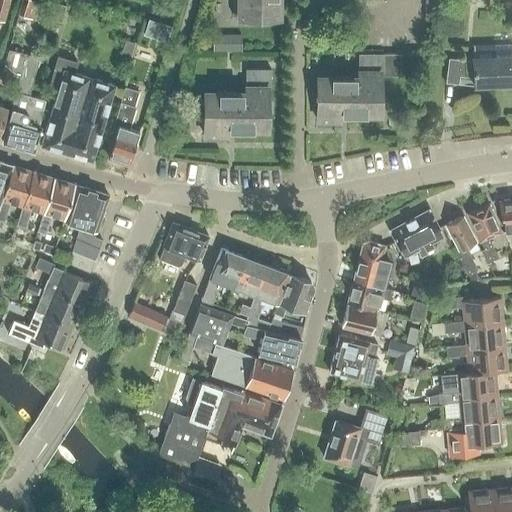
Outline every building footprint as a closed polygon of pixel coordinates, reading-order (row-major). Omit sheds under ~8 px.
[(0,0),(0,21),(4,23),(10,0),(0,0)] [(38,1),(33,0),(20,0),(16,16),(32,20),(38,1)] [(441,18),(441,0),(232,0),(233,16),(238,16),(238,18),(280,18),(280,16),(279,16),(279,4),(279,0),(424,0),(424,18),(441,18)] [(61,23),(65,6),(55,4),(51,20),(61,23)] [(166,42),(171,28),(171,26),(148,19),(148,21),(143,35),(166,42)] [(213,35),(213,51),(241,51),(241,35),(213,35)] [(131,61),(136,44),(125,41),(120,58),(131,61)] [(448,58),(446,83),(447,83),(457,84),(458,84),(459,76),(473,78),(474,86),(511,84),(511,43),(472,45),(472,57),(473,61),(448,58)] [(36,144),(36,142),(49,101),(30,96),(40,57),(8,49),(3,70),(6,71),(20,76),(17,87),(11,113),(5,132),(2,142),(3,142),(33,152),(36,144)] [(358,54),(358,78),(338,78),(319,78),(319,77),(317,77),(317,121),(339,121),(339,115),(360,115),(360,114),(378,114),(378,116),(380,116),(380,75),(383,75),(383,76),(400,76),(400,54),(358,54)] [(78,61),(57,56),(48,88),(57,91),(51,113),(41,145),(40,146),(40,147),(92,162),(92,160),(114,85),(75,73),(78,61)] [(271,69),(246,69),(245,93),(225,93),(206,93),(206,92),(205,92),(204,137),(226,137),(226,130),(247,130),(265,130),(265,131),(267,131),(267,88),(271,88),(271,69)] [(17,87),(20,76),(6,71),(3,82),(17,87)] [(138,91),(124,87),(112,129),(116,131),(108,157),(116,159),(117,162),(123,164),(126,163),(129,164),(139,132),(129,129),(135,107),(134,106),(138,91)] [(0,202),(9,175),(12,166),(0,162),(0,202)] [(9,175),(0,202),(0,219),(4,221),(9,203),(22,207),(33,172),(12,166),(9,175)] [(53,178),(33,172),(22,207),(17,225),(25,227),(30,210),(42,213),(53,178)] [(63,220),(72,194),(75,185),(53,178),(42,213),(37,231),(46,233),(51,216),(63,220)] [(108,195),(75,185),(72,194),(63,220),(63,221),(80,226),(72,252),(93,261),(102,241),(94,238),(95,231),(108,195)] [(511,198),(500,200),(500,202),(498,203),(500,218),(503,218),(504,228),(505,232),(511,230),(511,198)] [(488,238),(499,232),(488,205),(468,213),(472,223),(479,240),(483,248),(480,250),(487,264),(498,258),(488,238)] [(433,218),(429,210),(429,209),(409,219),(413,228),(423,247),(424,255),(426,254),(425,252),(433,249),(430,244),(443,238),(433,218)] [(453,248),(466,274),(467,274),(476,269),(466,248),(476,243),(467,225),(462,216),(445,224),(449,233),(456,246),(453,248)] [(389,229),(402,257),(417,251),(420,257),(424,255),(423,247),(413,228),(409,219),(389,229)] [(208,236),(172,222),(162,246),(163,247),(160,255),(162,261),(178,267),(181,265),(185,255),(199,260),(208,236)] [(32,248),(32,249),(39,251),(39,250),(41,243),(34,241),(32,248)] [(385,246),(368,242),(368,241),(362,244),(359,258),(353,279),(385,287),(392,261),(390,250),(384,249),(385,246)] [(221,248),(201,300),(211,304),(214,294),(219,282),(232,287),(244,257),(221,248)] [(72,252),(67,263),(89,272),(93,261),(72,252)] [(266,265),(255,261),(256,259),(248,256),(247,258),(244,257),(232,287),(255,295),(266,265)] [(39,258),(35,268),(50,274),(53,266),(54,265),(39,258)] [(245,325),(267,330),(270,323),(257,319),(265,299),(277,304),(278,304),(289,274),(286,272),(285,270),(280,268),(278,269),(266,265),(255,295),(250,307),(246,318),(245,321),(246,321),(245,325)] [(50,274),(47,280),(43,288),(48,290),(48,291),(81,305),(91,282),(53,266),(50,274)] [(476,269),(467,274),(470,281),(477,280),(476,269)] [(311,282),(289,274),(278,304),(277,304),(274,313),(282,317),(286,307),(305,314),(310,301),(307,300),(313,287),(311,282)] [(413,278),(409,294),(425,298),(429,282),(413,278)] [(353,280),(347,303),(357,306),(382,312),(385,300),(390,301),(392,292),(392,290),(385,288),(385,287),(353,279),(353,280)] [(172,310),(184,315),(196,285),(184,280),(172,310)] [(28,285),(25,292),(26,292),(35,296),(39,289),(28,285)] [(43,288),(38,302),(34,311),(39,312),(38,313),(72,327),(81,305),(48,291),(48,290),(43,288)] [(462,307),(463,321),(464,325),(502,322),(500,297),(462,301),(462,297),(441,299),(442,309),(462,307)] [(420,321),(425,304),(412,300),(408,317),(420,321)] [(161,328),(167,315),(134,301),(128,314),(161,328)] [(386,313),(347,303),(341,326),(380,336),(386,313)] [(244,321),(245,320),(200,304),(189,334),(221,344),(229,323),(244,329),(245,325),(246,321),(245,321),(244,321)] [(246,318),(250,307),(242,304),(238,315),(246,318)] [(172,310),(169,318),(181,323),(184,315),(172,310)] [(72,327),(38,313),(39,312),(34,311),(28,326),(13,320),(7,333),(36,345),(39,340),(62,350),(72,327)] [(272,319),(270,323),(267,330),(300,338),(303,327),(272,319)] [(464,331),(465,345),(466,349),(505,346),(502,322),(464,325),(463,321),(443,323),(444,333),(464,331)] [(285,361),(293,363),(294,363),(300,339),(300,338),(290,336),(268,331),(267,330),(245,325),(244,329),(242,335),(260,339),(257,354),(282,360),(285,361)] [(409,327),(405,343),(414,346),(418,329),(409,327)] [(189,334),(188,333),(182,352),(178,363),(186,366),(192,347),(202,351),(216,355),(210,374),(245,386),(273,396),(283,399),(293,370),(291,370),(283,367),(280,366),(254,357),(254,356),(222,344),(221,344),(221,346),(189,334)] [(339,335),(329,372),(347,377),(359,380),(371,383),(377,359),(365,355),(366,352),(375,354),(377,345),(349,337),(339,334),(339,335)] [(407,373),(414,347),(389,340),(386,354),(396,357),(392,369),(407,373)] [(466,355),(468,372),(468,373),(495,371),(507,370),(505,346),(466,349),(465,345),(446,346),(446,357),(466,355)] [(282,360),(280,366),(283,367),(291,370),(293,370),(294,363),(293,363),(285,361),(282,360)] [(439,404),(459,403),(458,398),(497,394),(495,371),(468,373),(468,372),(456,374),(458,392),(438,394),(439,404)] [(204,436),(221,388),(191,378),(184,398),(192,408),(189,417),(173,411),(158,454),(193,467),(197,456),(204,436)] [(223,389),(221,388),(204,436),(236,447),(243,426),(270,436),(281,405),(224,384),(223,389)] [(438,394),(428,397),(429,405),(439,404),(438,394)] [(441,428),(461,426),(460,422),(499,418),(497,394),(458,398),(459,403),(460,416),(440,418),(441,428)] [(335,420),(323,457),(348,464),(358,467),(365,441),(378,444),(387,413),(365,407),(359,428),(344,423),(335,420)] [(461,426),(462,440),(442,442),(443,461),(464,459),(463,446),(501,443),(499,418),(460,422),(461,426)] [(403,431),(401,444),(419,443),(418,430),(403,431)] [(193,467),(188,482),(211,491),(220,464),(197,456),(193,467)] [(511,511),(511,487),(491,489),(493,511),(511,511)] [(493,511),(491,489),(467,492),(468,508),(469,508),(469,511),(493,511)]
